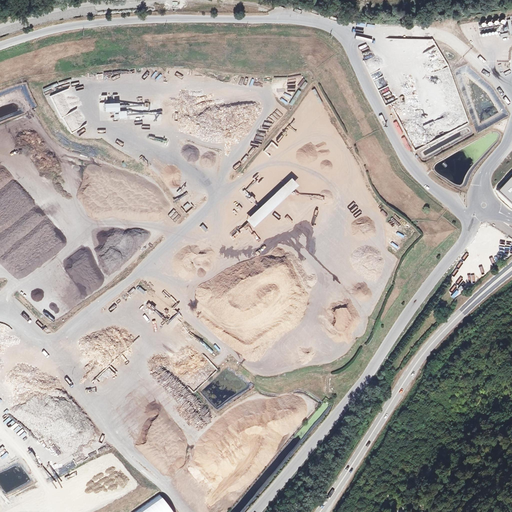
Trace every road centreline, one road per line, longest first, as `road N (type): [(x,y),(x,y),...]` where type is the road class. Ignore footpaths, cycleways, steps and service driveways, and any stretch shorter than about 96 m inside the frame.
road 1 (primary): [(319,511),(405,378),(511,269)]
road 2 (track): [(0,26),(73,5),(131,0)]
